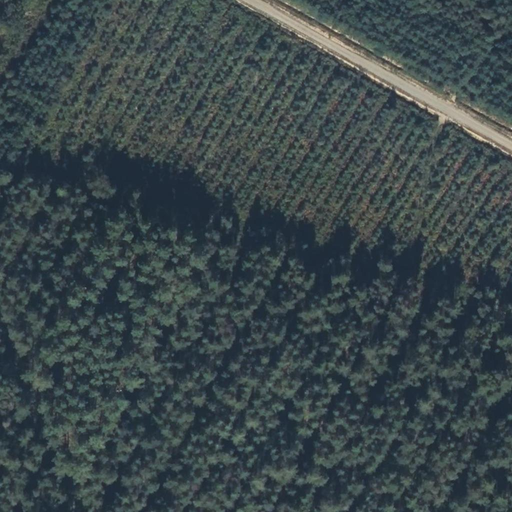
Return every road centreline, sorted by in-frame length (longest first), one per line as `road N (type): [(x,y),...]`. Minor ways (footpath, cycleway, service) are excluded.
road 1 (track): [(245,0),(511,145)]
road 2 (track): [(448,110),(430,148),(413,257),(432,277),(511,294)]
